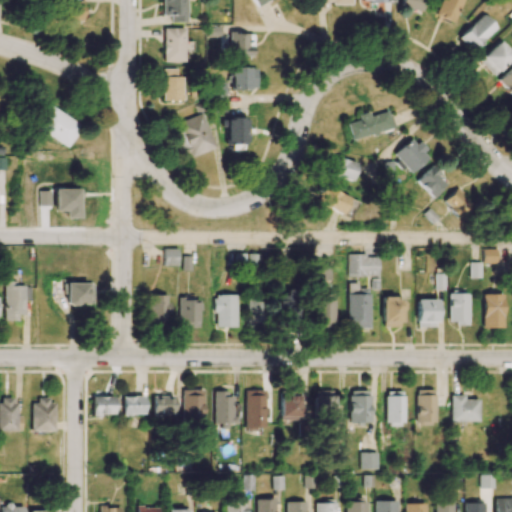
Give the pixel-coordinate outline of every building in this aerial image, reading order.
[(161,0),(161,15),(170,15),(170,22),(185,23),(184,0),(161,0)] [(253,0),(258,8),(271,0),(253,0)] [(421,11),(423,0),(402,0),(401,8),(421,11)] [(462,0),(440,0),(434,15),(453,23),(462,0)] [(81,1),(62,1),(61,21),(81,22),(81,1)] [(457,37),(470,51),(495,28),(483,14),(457,37)] [(183,28),(162,28),(161,62),(183,62),(183,28)] [(252,33),(228,33),(228,56),(251,56),(252,33)] [(492,76),(511,56),(497,41),(477,61),(492,76)] [(511,96),(511,95),(511,66),(497,80),(511,96)] [(255,67),(229,68),(230,90),(255,89),(255,67)] [(161,100),(180,100),(181,76),(175,76),(175,69),(161,68),(161,100)] [(226,83),(215,82),(214,109),(226,110),(226,83)] [(37,127),(67,148),(81,127),(52,106),(37,127)] [(393,128),(388,111),(369,116),(367,112),(357,115),(358,120),(346,124),(351,140),(393,128)] [(173,123),(183,158),(212,149),(202,114),(173,123)] [(246,118),(225,118),(224,148),(245,148),(246,118)] [(391,155),(408,174),(428,156),(411,137),(391,155)] [(354,162),(329,157),(325,176),(350,180),(354,162)] [(431,197),(446,183),(430,166),(415,180),(431,197)] [(350,217),(356,200),(324,188),(317,205),(350,217)] [(441,201),(455,217),(470,204),(456,188),(441,201)] [(77,189),(56,189),(57,214),(78,213),(77,189)] [(175,266),(175,248),(161,248),(161,266),(175,266)] [(496,249),(482,249),(482,263),(495,263),(496,249)] [(259,269),(259,254),(246,254),(247,269),(259,269)] [(346,276),(376,275),(376,255),(346,255),(346,276)] [(480,262),(469,262),(468,278),(480,278),(480,262)] [(330,265),(314,265),(313,282),(329,283),(330,265)] [(3,318),(23,318),(23,300),(29,300),(29,286),(15,286),(15,281),(2,281),(3,318)] [(90,283),(65,283),(65,304),(91,304),(90,283)] [(345,294),(346,329),(368,328),(367,288),(357,288),(357,294),(345,294)] [(279,295),(278,322),(298,322),(298,290),(286,290),(286,295),(279,295)] [(333,293),(316,293),(317,328),(333,327),(333,293)] [(448,293),(448,324),(467,324),(467,294),(448,293)] [(502,328),(502,294),(482,294),(481,328),(502,328)] [(166,295),(147,295),(147,324),(167,324),(166,295)] [(235,295),(213,295),(213,327),(235,327),(235,295)] [(400,327),(401,298),(381,297),(380,327),(400,327)] [(198,299),(177,298),(176,327),(198,328),(198,299)] [(245,299),(244,325),(264,326),(264,299),(245,299)] [(435,300),(415,300),(415,327),(435,327),(435,300)] [(434,424),(433,389),(414,390),(415,425),(434,424)] [(180,421),(202,421),(203,390),(181,390),(180,421)] [(264,391),(244,390),(243,429),(263,430),(264,391)] [(332,390),(312,391),(312,419),(332,419),(332,390)] [(212,424),(220,424),(220,432),(226,432),(227,424),(231,424),(232,392),(213,391),(212,424)] [(280,420),(299,419),(298,391),(279,391),(280,420)] [(347,423),(369,422),(368,391),(347,391),(347,423)] [(384,425),(402,425),(402,391),(384,392),(384,425)] [(112,396),(90,397),(90,415),(112,415),(112,396)] [(142,414),(142,396),(120,396),(120,415),(142,414)] [(151,415),(173,415),(172,396),(150,396),(151,415)] [(478,422),(478,397),(449,396),(449,421),(478,422)] [(0,430),(14,431),(15,398),(0,398),(0,430)] [(30,431),(52,431),(52,401),(30,401),(30,431)] [(375,452),(358,453),(358,470),(375,469),(375,452)] [(477,488),(491,488),(491,475),(478,475),(477,488)] [(273,511),(273,498),(254,499),(253,511),(273,511)] [(511,511),(511,498),(494,498),(493,511),(511,511)] [(451,511),(451,499),(433,499),(432,511),(451,511)] [(394,511),(395,501),(373,501),(372,511),(394,511)] [(244,511),(244,502),(224,502),(223,511),(244,511)] [(284,502),(284,511),(304,511),(304,502),(284,502)] [(315,502),(314,511),(334,511),(335,502),(315,502)] [(364,511),(365,502),(344,502),(344,511),(364,511)] [(482,511),(482,503),(462,503),(462,511),(482,511)]
